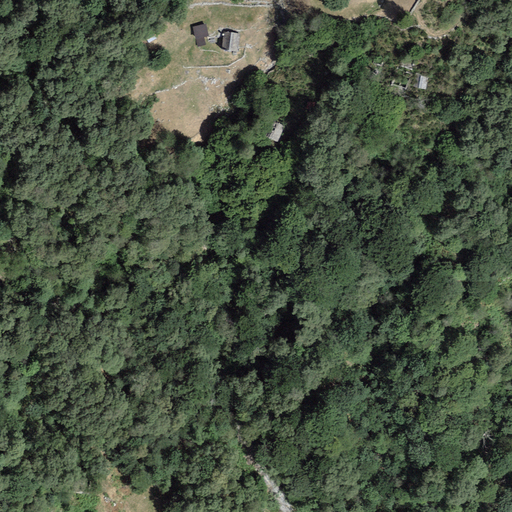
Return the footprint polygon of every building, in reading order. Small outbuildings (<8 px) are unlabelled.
[(198,47),(206,45),(204,38),(208,36),(205,24),(193,27),(198,47)] [(238,51),(239,33),(223,32),(221,50),(238,51)] [(381,66),(385,54),(374,51),(370,63),(381,66)] [(406,90),(411,73),(396,68),(390,85),(406,90)] [(429,75),(416,73),(413,87),(426,89),(429,75)] [(276,142),(284,126),(269,118),(261,135),(276,142)]
